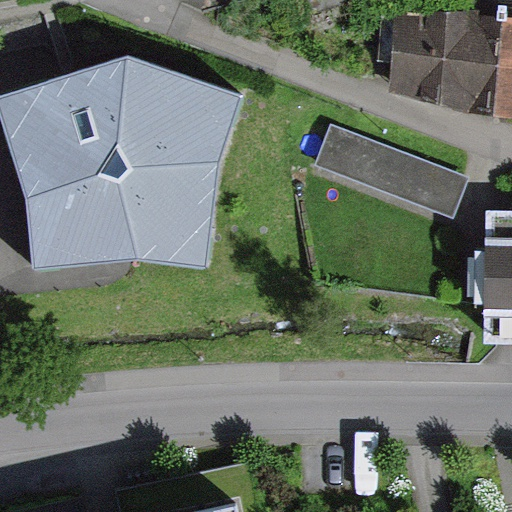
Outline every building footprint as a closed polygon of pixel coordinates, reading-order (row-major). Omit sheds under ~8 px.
[(511,19),(405,5),(394,82),(511,98),(511,19)] [(242,97),(126,60),(0,97),(0,115),(23,187),(32,262),(137,250),(207,262),(216,158),(242,97)] [(332,123),(320,163),(459,204),(471,164),(332,123)] [(511,221),(500,222),(498,331),(511,331),(511,221)] [(237,511),(235,502),(187,511),(237,511)]
